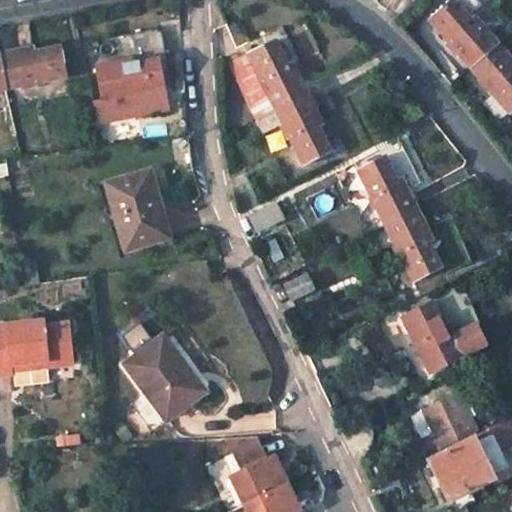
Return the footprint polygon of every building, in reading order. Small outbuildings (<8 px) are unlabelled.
[(498,41),(484,24),(480,28),(455,0),(451,0),(430,18),(471,66),(498,41)] [(99,122),(169,108),(153,29),(93,41),(105,100),(95,102),(99,122)] [(295,75),(277,38),(231,61),(257,117),(276,108),(309,93),(300,72),(295,75)] [(471,66),(511,113),(511,112),(511,65),(509,62),(511,59),(511,57),(498,41),(471,66)] [(8,88),(68,77),(62,46),(22,54),(21,49),(0,52),(8,88)] [(283,123),(304,163),(332,149),(313,112),(318,109),(309,93),(276,108),(283,123)] [(283,123),(276,108),(257,117),(265,132),(283,123)] [(420,209),(410,189),(404,191),(386,155),(358,169),(387,226),(420,209)] [(108,183),(127,249),(166,238),(156,205),(160,204),(151,171),(108,183)] [(156,205),(166,238),(170,236),(160,204),(156,205)] [(387,226),(415,279),(442,265),(423,228),(429,225),(420,209),(387,226)] [(309,273),(285,284),(292,298),(316,288),(309,273)] [(450,337),(432,302),(404,316),(433,372),(486,346),(475,324),(454,335),(450,337)] [(49,359),(73,357),(70,323),(46,325),(45,319),(0,324),(0,375),(13,374),(12,369),(50,365),(49,359)] [(185,361),(165,334),(126,363),(168,420),(200,396),(178,366),(185,361)] [(178,366),(200,396),(206,391),(185,361),(178,366)] [(421,413),(440,450),(479,431),(460,393),(421,413)] [(268,492),(274,489),(279,486),(281,485),(288,482),(280,466),(274,455),(268,458),(260,461),(247,435),(226,437),(243,470),(232,475),(246,503),(248,502),(257,497),(268,492)] [(268,458),(256,435),(251,435),(247,435),(260,461),(268,458)] [(496,477),(474,437),(429,460),(451,500),(496,477)] [(246,503),(250,511),(296,511),(302,509),(295,497),(288,482),(281,485),(279,486),(274,489),(268,492),(257,497),(248,502),(246,503)]
